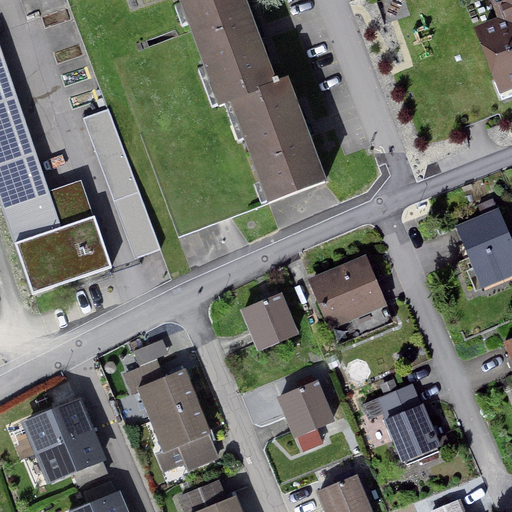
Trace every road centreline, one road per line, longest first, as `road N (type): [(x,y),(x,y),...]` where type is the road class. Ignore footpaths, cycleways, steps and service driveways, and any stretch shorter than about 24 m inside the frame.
road 1 (residential): [(184,295),(404,198)]
road 2 (residential): [(184,295),(276,511)]
road 3 (residential): [(404,198),(328,0)]
road 4 (residential): [(0,390),(184,295)]
